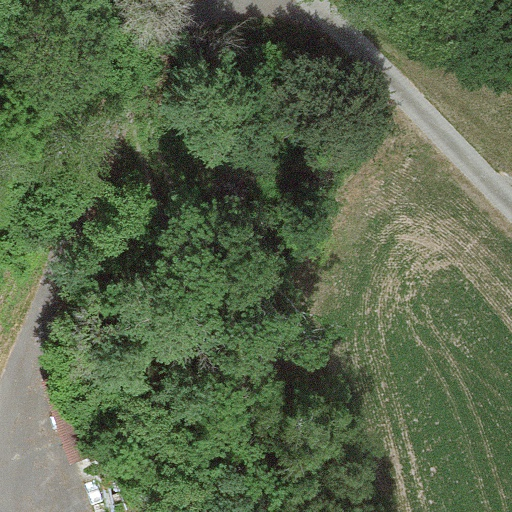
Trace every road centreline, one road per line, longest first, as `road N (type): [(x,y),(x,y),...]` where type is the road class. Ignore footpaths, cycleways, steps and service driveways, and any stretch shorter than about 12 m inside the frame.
road 1 (track): [(0,418),(14,352),(63,234),(106,95),(206,0)]
road 2 (track): [(302,0),(511,210)]
